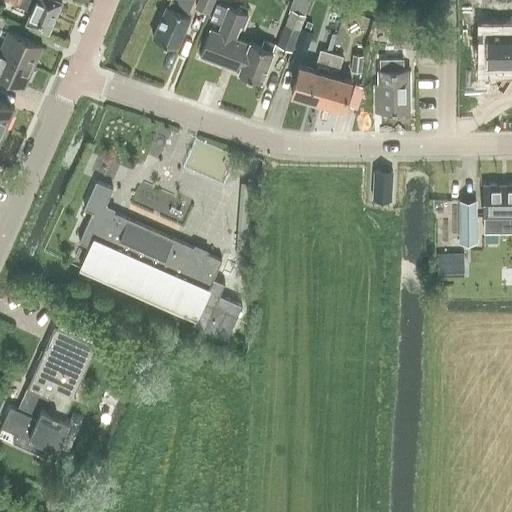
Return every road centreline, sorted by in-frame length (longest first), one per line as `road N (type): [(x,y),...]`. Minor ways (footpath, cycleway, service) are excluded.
road 1 (residential): [(77,78),(271,144),(446,148)]
road 2 (residential): [(0,248),(77,78)]
road 3 (residential): [(447,0),(446,148)]
